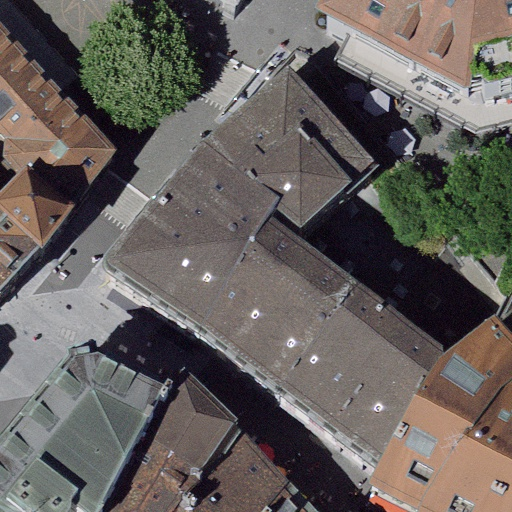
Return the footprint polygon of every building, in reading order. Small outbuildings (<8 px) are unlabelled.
[(199,0),(248,24),(259,0),(199,0)] [(511,0),(347,0),(328,33),(356,49),(346,69),(484,137),(511,130),(511,0)] [(38,78),(0,34),(0,244),(39,280),(91,210),(121,169),(86,131),(57,100),(38,78)] [(282,251),(295,233),(312,250),(378,189),(282,88),(263,106),(245,122),(215,149),(169,210),(109,278),(211,352),(282,251)] [(0,316),(39,280),(0,244),(0,316)] [(448,379),(282,251),(211,352),(386,482),(448,379)] [(401,511),(451,511),(511,422),(511,347),(499,334),(448,379),(386,482),(374,499),(401,511)] [(0,511),(124,511),(186,396),(102,359),(0,476),(0,511)] [(195,382),(186,396),(124,511),(200,511),(251,443),(195,382)] [(511,511),(511,422),(451,511),(511,511)] [(282,511),(303,490),(251,443),(200,511),(282,511)] [(282,511),(326,511),(303,490),(282,511)]
